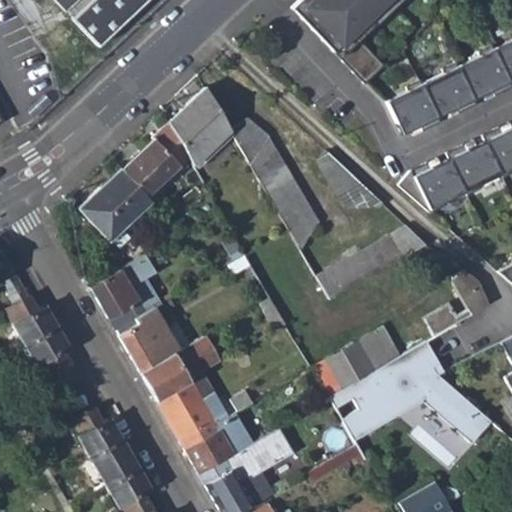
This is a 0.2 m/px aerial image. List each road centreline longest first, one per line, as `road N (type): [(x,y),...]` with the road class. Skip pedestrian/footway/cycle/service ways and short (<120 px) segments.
road 1 (residential): [(190,511),(5,184)]
road 2 (residential): [(267,0),(378,114),(395,154),(511,101)]
road 3 (residential): [(5,184),(39,165),(217,0)]
